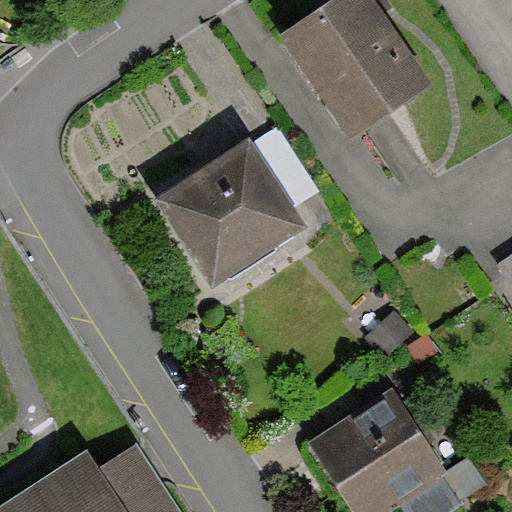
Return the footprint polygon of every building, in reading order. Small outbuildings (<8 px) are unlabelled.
[(369,0),(329,0),(279,35),(353,140),(430,86),(369,0)] [(247,139),(155,201),(213,285),(303,224),(290,205),(315,188),(274,129),(263,136),(251,145),(247,139)] [(511,256),(500,266),(511,282),(511,256)] [(412,332),(391,314),(365,344),(385,362),(412,332)] [(389,389),(309,442),(354,511),(381,511),(397,502),(403,511),(442,511),(455,504),(437,477),(444,473),(389,389)] [(0,511),(178,511),(134,445),(97,469),(85,451),(0,507),(0,511)]
